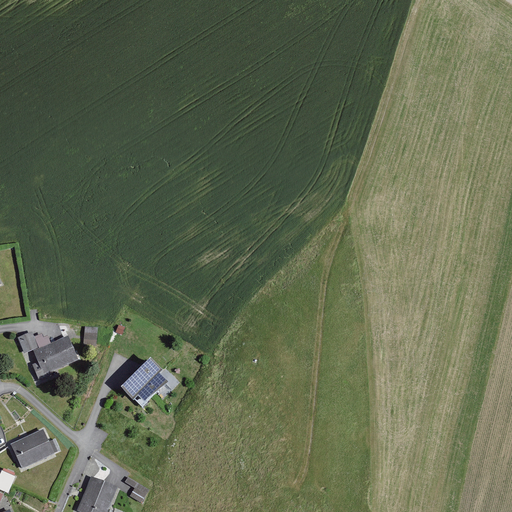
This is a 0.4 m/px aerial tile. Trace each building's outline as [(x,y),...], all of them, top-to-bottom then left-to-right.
[(99,330),(85,330),(84,347),(98,348),(99,330)] [(80,363),(71,338),(52,345),(49,338),(45,340),(43,336),(35,340),(33,335),(19,340),(25,356),(34,353),(38,365),(33,367),(39,383),(54,377),(53,374),(80,363)] [(142,397),(147,403),(172,386),(166,380),(170,377),(155,361),(124,391),(136,403),(142,397)] [(45,432),(11,447),(22,470),(59,453),(54,441),(50,443),(45,432)] [(17,477),(2,471),(0,477),(0,491),(9,495),(17,477)] [(110,511),(120,490),(91,478),(78,511),(80,511),(110,511)] [(150,492),(128,480),(125,484),(136,490),(131,498),(143,504),(150,492)]
